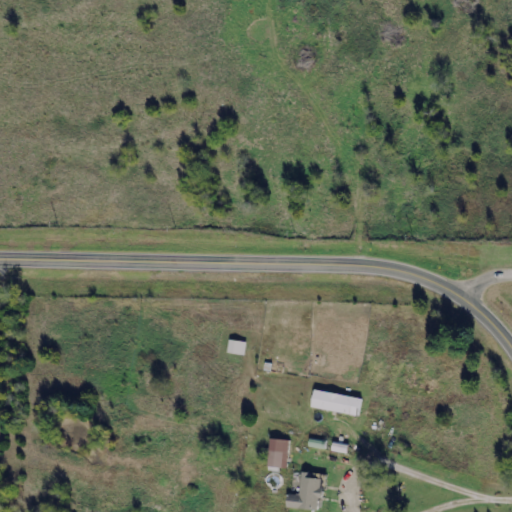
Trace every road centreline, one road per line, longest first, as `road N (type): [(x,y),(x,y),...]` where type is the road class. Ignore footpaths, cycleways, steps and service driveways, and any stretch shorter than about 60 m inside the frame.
road 1 (secondary): [(0,260),(364,266),(409,274),(475,309),(511,352)]
road 2 (residential): [(465,481),(489,491),(404,511),(351,505),(344,487),(351,469),(375,459),(465,481)]
